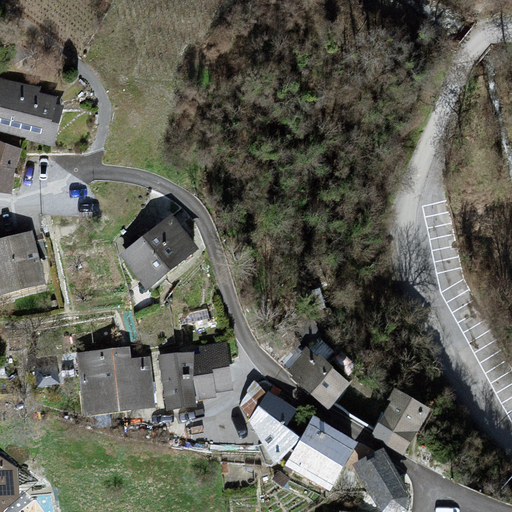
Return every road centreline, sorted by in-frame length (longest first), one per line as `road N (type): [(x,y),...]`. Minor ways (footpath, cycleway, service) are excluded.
road 1 (unclassified): [(511,34),(486,37),(463,59),(409,214),(409,256),(428,322),(459,386),(511,442)]
road 2 (residential): [(250,369),(419,479)]
